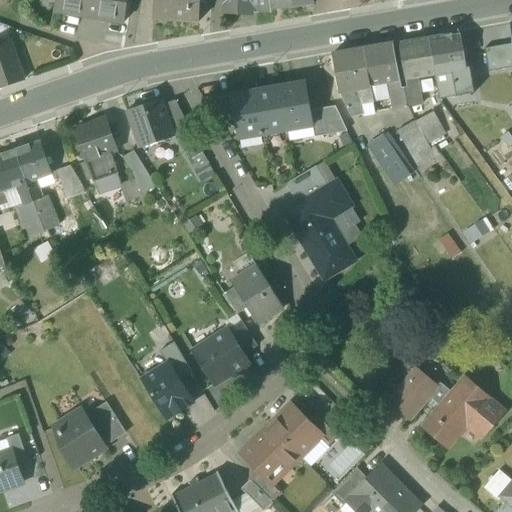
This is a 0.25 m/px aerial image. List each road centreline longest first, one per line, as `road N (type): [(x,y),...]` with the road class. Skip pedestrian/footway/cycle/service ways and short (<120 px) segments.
road 1 (residential): [(176,67),(511,8)]
road 2 (residential): [(176,67),(309,295),(300,352)]
road 3 (residential): [(300,352),(464,511)]
road 4 (residential): [(300,352),(224,426),(130,483)]
road 5 (residential): [(0,118),(176,67)]
